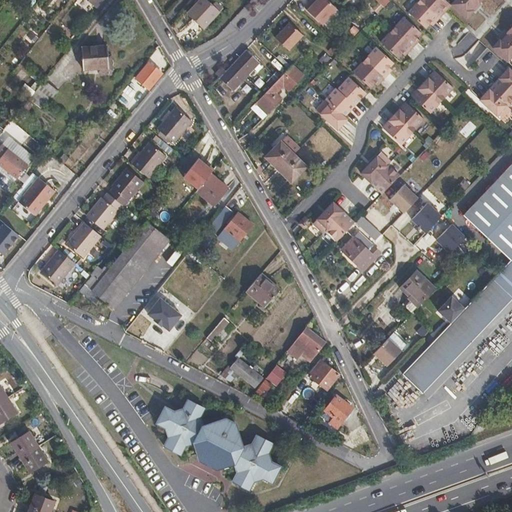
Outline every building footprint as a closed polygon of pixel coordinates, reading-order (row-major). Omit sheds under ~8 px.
[(206,0),(200,0),(188,13),(204,28),(219,12),(206,0)] [(310,1),(304,7),(322,25),(337,9),(327,0),(316,0),(312,4),(310,1)] [(447,10),(451,5),(445,0),(417,0),(407,12),(425,28),(430,23),(433,26),(447,10)] [(511,0),(455,0),(452,4),(452,5),(451,5),(447,10),(486,45),(489,41),(509,60),(511,57),(511,0)] [(369,6),(364,11),(371,18),(376,13),(369,6)] [(403,16),(380,42),(398,58),(403,53),(405,56),(420,41),(417,38),(421,33),(403,16)] [(289,22),(275,38),(289,51),(303,35),(289,22)] [(31,32),(27,36),(35,43),(39,38),(31,32)] [(109,68),(108,54),(107,45),(81,47),(82,70),(97,69),(109,68)] [(376,47),(353,72),(371,88),(375,83),(378,86),(392,71),(389,68),(394,63),(376,47)] [(260,62),(246,49),(233,64),(219,78),(233,91),(248,74),(252,77),(256,72),(253,70),(260,62)] [(112,54),(108,54),(109,68),(97,69),(98,73),(113,71),(112,54)] [(149,62),(136,79),(149,90),(163,74),(149,62)] [(292,65),(288,69),(278,80),(251,107),(262,118),(281,98),(276,93),(283,85),(288,90),(303,75),(292,65)] [(511,70),(507,66),(478,98),(501,119),(510,109),(508,106),(511,101),(511,70)] [(31,77),(41,85),(45,80),(34,72),(31,77)] [(422,93),(416,100),(430,113),(454,88),(439,74),(433,82),(430,79),(420,90),(422,93)] [(25,83),(35,92),(41,85),(31,77),(25,83)] [(336,88),(316,110),(338,130),(347,119),(344,117),(366,93),(349,77),(337,89),(336,88)] [(45,80),(29,100),(43,110),(58,91),(45,80)] [(129,86),(124,92),(131,98),(136,92),(129,86)] [(29,102),(24,108),(28,111),(33,105),(29,102)] [(393,125),(387,131),(401,145),(424,119),(410,106),(403,113),(400,111),(390,122),(393,125)] [(163,122),(153,133),(170,147),(192,121),(175,107),(163,122)] [(262,118),(251,107),(245,114),(256,125),(262,118)] [(441,132),(419,154),(397,178),(416,197),(460,150),(448,139),(441,132)] [(455,132),(448,139),(460,150),(466,143),(455,132)] [(277,139),(281,142),(293,154),(299,148),(283,133),(277,139)] [(7,139),(2,144),(28,165),(33,159),(7,139)] [(149,142),(132,164),(149,178),(166,156),(149,142)] [(293,154),(281,142),(265,157),(291,182),(306,167),(293,154)] [(2,144),(0,146),(0,166),(16,179),(17,180),(29,165),(28,165),(2,144)] [(361,173),(382,193),(397,178),(399,175),(388,165),(391,162),(381,152),(361,173)] [(64,154),(59,160),(64,165),(69,158),(64,154)] [(510,260),(511,258),(511,163),(463,215),(510,260)] [(16,179),(0,166),(0,172),(13,183),(16,179)] [(126,168),(107,192),(123,205),(124,206),(143,182),(126,168)] [(211,173),(196,192),(214,207),(229,189),(211,173)] [(33,174),(13,198),(36,216),(56,192),(33,174)] [(360,216),(365,221),(377,232),(381,235),(417,197),(416,197),(397,178),(382,193),(360,216)] [(123,205),(107,192),(102,198),(101,197),(86,216),(103,230),(123,205)] [(326,231),(337,241),(354,223),(333,202),(313,224),(323,233),(326,231)] [(442,216),(428,203),(411,220),(416,225),(414,227),(420,233),(423,230),(426,233),(442,216)] [(226,206),(191,249),(198,256),(214,236),(213,235),(233,211),(226,206)] [(238,212),(218,238),(233,249),(253,224),(238,212)] [(306,216),(299,223),(305,230),(308,227),(304,223),(309,219),(306,216)] [(360,216),(346,231),(351,236),(362,225),(365,221),(360,216)] [(377,232),(365,221),(360,226),(372,237),(377,232)] [(101,236),(84,222),(66,244),(83,258),(101,236)] [(79,291),(101,309),(162,233),(147,222),(109,269),(104,266),(101,269),(97,266),(90,275),(92,275),(79,291)] [(5,223),(0,228),(0,252),(3,255),(19,236),(5,223)] [(466,237),(452,224),(436,241),(450,254),(466,237)] [(358,232),(353,238),(361,245),(367,240),(358,232)] [(162,233),(101,309),(102,310),(107,303),(114,309),(170,240),(162,233)] [(361,245),(353,238),(341,250),(363,270),(380,253),(367,240),(361,245)] [(105,240),(102,244),(107,248),(103,252),(107,255),(113,247),(105,240)] [(57,285),(75,263),(58,250),(41,271),(57,285)] [(511,258),(510,260),(500,271),(402,374),(418,389),(511,289),(511,258)] [(412,300),(418,306),(436,287),(417,269),(403,285),(415,297),(412,299),(412,300)] [(280,290),(261,273),(247,291),(246,292),(265,307),(280,290)] [(415,297),(403,285),(400,288),(412,299),(415,297)] [(160,299),(148,314),(154,320),(154,321),(161,327),(162,326),(170,332),(182,316),(160,299)] [(418,306),(412,300),(408,303),(408,306),(412,310),(415,310),(418,306)] [(224,318),(207,338),(212,342),(213,341),(229,322),(224,318)] [(306,327),(294,343),(313,358),(325,342),(306,327)] [(387,366),(402,350),(388,337),(374,353),(387,366)] [(313,358),(294,343),(292,346),(310,361),(313,358)] [(238,358),(230,368),(240,376),(255,387),(262,378),(256,372),(252,369),(238,358)] [(314,369),(308,376),(327,390),(339,374),(323,361),(316,371),(314,369)] [(276,365),(266,378),(276,386),(286,373),(276,365)] [(240,376),(230,368),(228,366),(220,375),(226,380),(232,383),(235,377),(238,379),(240,376)] [(263,397),(273,386),(266,379),(256,391),(263,397)] [(336,395),(324,410),(333,417),(330,423),(337,428),(353,408),(336,395)] [(8,397),(0,402),(0,424),(18,413),(8,397)] [(195,428),(203,426),(200,417),(205,408),(188,400),(183,409),(174,411),(165,407),(156,423),(166,429),(168,438),(164,446),(181,455),(186,446),(195,428)] [(223,467),(235,464),(243,447),(236,424),(226,419),(203,426),(195,428),(186,446),(194,443),(197,454),(223,467)] [(10,442),(20,458),(39,446),(29,430),(10,442)] [(243,447),(235,464),(237,473),(233,481),(249,490),(254,481),(263,478),(272,483),(281,466),(271,461),(269,452),(273,444),(256,435),(252,444),(243,447)] [(39,446),(20,458),(30,473),(49,462),(39,446)] [(35,489),(28,509),(37,511),(49,511),(55,497),(35,489)]
